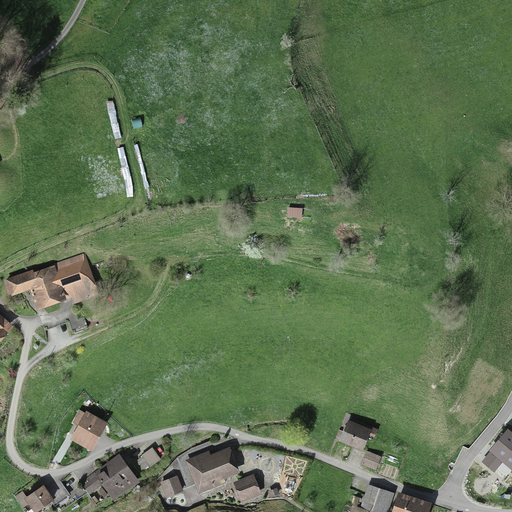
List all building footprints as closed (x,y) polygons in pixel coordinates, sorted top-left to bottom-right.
[(86,253),(4,281),(10,299),(31,292),(37,308),(72,296),(74,304),(100,295),(86,253)] [(72,305),(41,315),(46,329),(69,321),(73,333),(89,328),(84,315),(77,318),(72,305)] [(0,340),(10,329),(0,320),(0,340)] [(106,427),(85,414),(69,442),(90,454),(106,427)] [(370,433),(347,423),(338,444),(362,454),(370,433)] [(511,431),(508,428),(491,449),(492,450),(483,460),(494,469),(503,459),(511,466),(511,431)] [(229,448),(186,463),(196,491),(239,475),(229,448)] [(152,451),(140,458),(148,471),(159,463),(152,451)] [(380,460),(366,454),(361,468),(374,473),(380,460)] [(113,499),(137,482),(118,456),(82,482),(84,485),(87,490),(90,494),(103,485),(113,499)] [(254,478),(233,485),(241,504),(261,497),(254,478)] [(177,479),(160,485),(166,501),(183,494),(177,479)] [(41,487),(21,501),(29,511),(35,511),(52,500),(59,510),(86,491),(82,486),(68,495),(58,481),(44,491),(41,487)] [(387,511),(393,496),(368,487),(360,510),(366,511),(387,511)] [(277,488),(269,491),(272,497),(279,495),(277,488)] [(428,511),(430,506),(397,496),(391,511),(428,511)]
